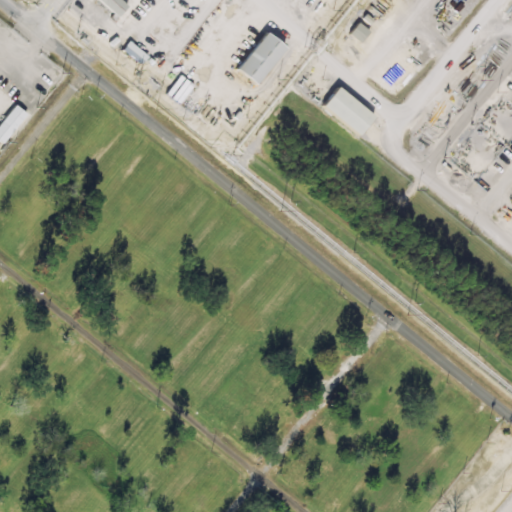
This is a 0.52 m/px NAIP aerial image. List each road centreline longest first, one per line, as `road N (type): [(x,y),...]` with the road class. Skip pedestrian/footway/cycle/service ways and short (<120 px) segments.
road 1 (residential): [(511,415),(1,0)]
road 2 (residential): [(307,511),(0,260)]
road 3 (residential): [(231,511),(390,316)]
road 4 (residential): [(0,180),(90,70)]
